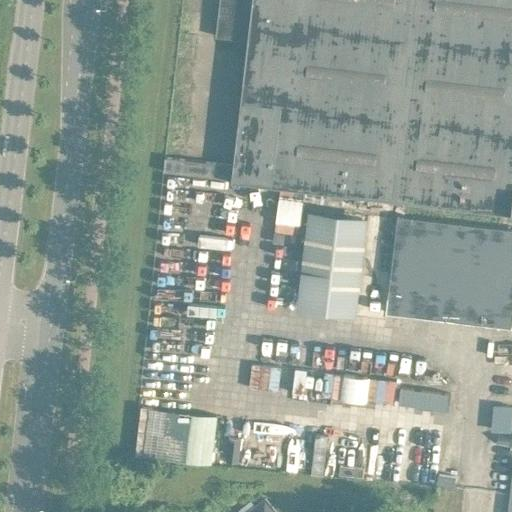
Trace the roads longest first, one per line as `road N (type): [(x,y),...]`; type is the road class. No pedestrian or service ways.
road 1 (secondary): [(55,322),(90,0)]
road 2 (secondary): [(34,0),(0,286)]
road 3 (secondary): [(31,511),(55,322)]
road 4 (unknown): [(474,511),(468,469),(453,457),(348,446)]
